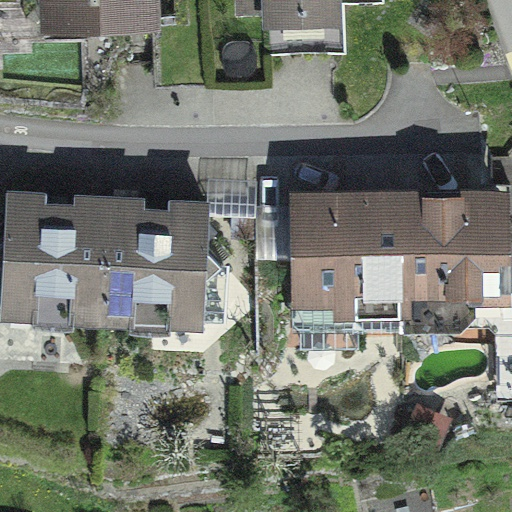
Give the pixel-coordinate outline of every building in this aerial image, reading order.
[(11,0),(11,22),(113,25),(113,0),(11,0)] [(228,0),(229,21),(305,21),(305,0),(228,0)] [(281,314),(347,315),(349,194),(252,193),(251,294),(281,294),(281,314)] [(349,194),(347,315),(413,315),(413,298),(453,298),(454,195),(349,194)] [(0,307),(62,311),(68,206),(0,202),(0,307)] [(68,206),(62,311),(157,316),(164,212),(68,206)]
